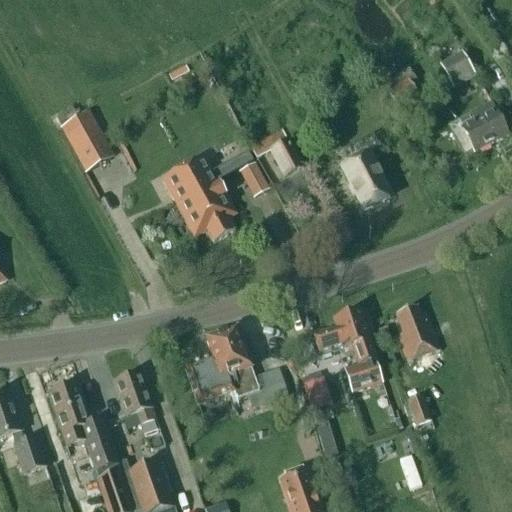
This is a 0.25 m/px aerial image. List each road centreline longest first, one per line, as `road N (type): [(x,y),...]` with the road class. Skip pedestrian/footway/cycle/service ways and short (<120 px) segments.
road 1 (tertiary): [(0,352),(147,329),(308,289),(445,242),(511,206)]
road 2 (track): [(147,329),(0,48)]
road 3 (track): [(294,0),(243,30),(293,116)]
